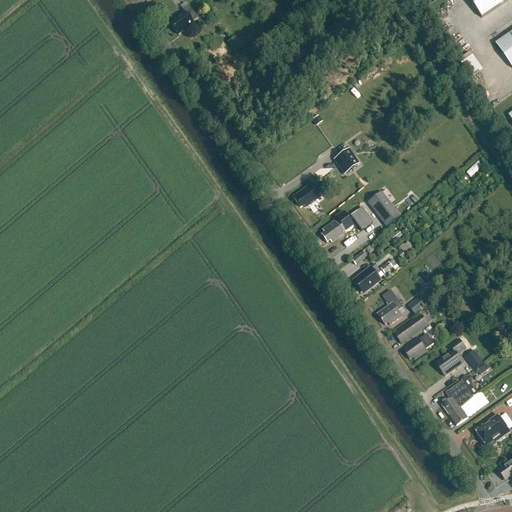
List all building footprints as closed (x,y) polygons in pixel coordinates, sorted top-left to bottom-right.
[(468,0),(481,19),(508,0),(468,0)] [(185,13),(170,24),(178,36),(193,25),(192,24),(198,20),(192,12),(189,7),(183,12),(185,13)] [(511,33),(496,44),(511,67),(511,33)] [(93,64),(91,61),(81,67),(88,77),(105,66),(100,59),(93,64)] [(388,63),(379,70),(382,73),(385,70),(387,73),(392,69),(388,63)] [(317,118),(313,122),(316,127),(321,123),(317,118)] [(339,157),(335,160),(345,175),(358,165),(348,151),(346,152),(339,157)] [(467,174),(471,178),(477,172),(478,173),(479,171),(482,167),(478,163),(467,174)] [(304,206),(306,209),(321,198),(327,193),(321,185),(315,190),(312,186),(294,199),(301,208),(304,206)] [(378,196),(369,203),(387,227),(398,219),(380,195),(378,196)] [(360,207),(348,216),(359,231),(371,223),(360,207)] [(337,220),(346,233),(354,227),(343,212),(335,218),(337,220)] [(324,234),(321,236),(327,244),(331,242),(332,244),(346,234),(346,233),(337,220),(322,231),(324,234)] [(363,250),(357,254),(359,256),(352,261),(356,266),(368,257),(363,250)] [(362,292),(364,290),(367,293),(381,282),(377,277),(381,273),(376,266),(371,270),(370,268),(353,282),(362,292)] [(431,276),(425,280),(428,285),(434,280),(431,276)] [(389,307),(377,316),(385,326),(388,324),(390,326),(402,318),(398,312),(403,309),(391,292),(383,298),(389,307)] [(430,292),(425,295),(430,302),(434,298),(430,292)] [(425,295),(409,308),(416,317),(432,304),(430,302),(425,295)] [(422,316),(395,335),(402,345),(429,326),(422,316)] [(444,325),(436,331),(443,342),(451,336),(444,325)] [(407,351),(404,353),(410,361),(413,359),(415,361),(415,360),(427,352),(426,351),(432,347),(424,336),(419,340),(418,340),(406,348),(407,351)] [(436,365),(446,378),(464,364),(458,356),(466,350),(460,341),(451,347),(454,352),(436,365)] [(465,357),(475,371),(485,364),(475,350),(465,357)] [(453,399),(442,406),(450,417),(463,408),(474,398),(463,383),(449,392),(453,399)] [(463,408),(450,417),(457,427),(470,418),(482,410),(474,398),(463,408)] [(496,444),(511,434),(499,417),(491,423),(492,424),(486,428),(485,427),(476,433),(487,448),(488,447),(490,450),(497,445),(496,444)] [(511,462),(498,472),(504,480),(511,475),(511,462)]
